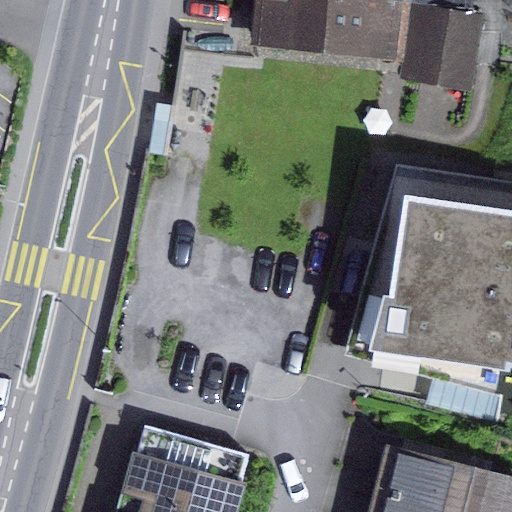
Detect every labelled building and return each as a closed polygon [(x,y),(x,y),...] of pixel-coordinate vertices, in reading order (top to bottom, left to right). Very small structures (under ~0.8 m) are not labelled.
[(255,0),(251,41),(398,58),(404,0),(255,0)] [(481,15),(419,3),(405,74),(467,86),(481,15)] [(511,367),(511,208),(408,192),(370,348),(511,367)] [(431,403),(501,405),(502,377),(432,374),(431,403)] [(383,511),(511,511),(511,480),(399,451),(383,511)] [(120,511),(241,511),(249,485),(137,454),(120,511)]
